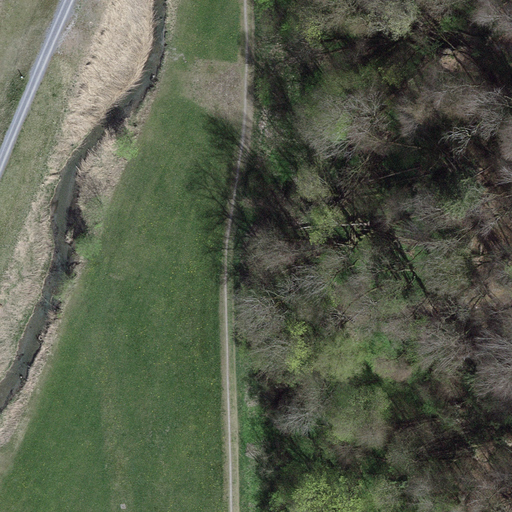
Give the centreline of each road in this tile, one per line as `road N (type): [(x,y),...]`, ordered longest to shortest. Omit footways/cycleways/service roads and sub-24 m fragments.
road 1 (track): [(250,0),(248,144),(231,269),(235,511)]
road 2 (track): [(0,174),(72,0)]
